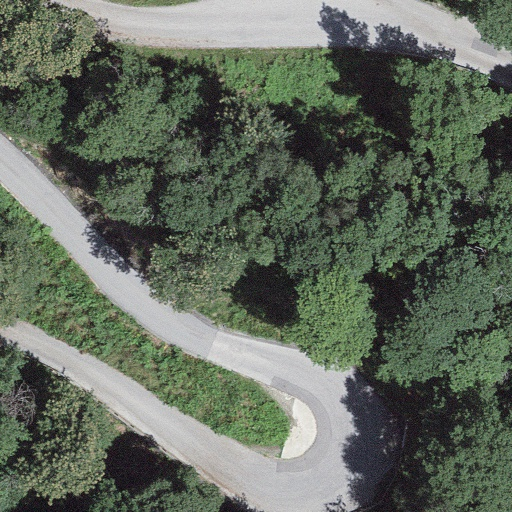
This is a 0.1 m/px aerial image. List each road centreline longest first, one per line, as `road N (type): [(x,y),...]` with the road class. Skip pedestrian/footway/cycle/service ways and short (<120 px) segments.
road 1 (unclassified): [(0,5),(317,202),(400,226),(511,234)]
road 2 (unclassified): [(350,511),(356,454),(319,403),(98,297),(0,229)]
road 3 (unclassified): [(0,379),(86,433),(171,511)]
